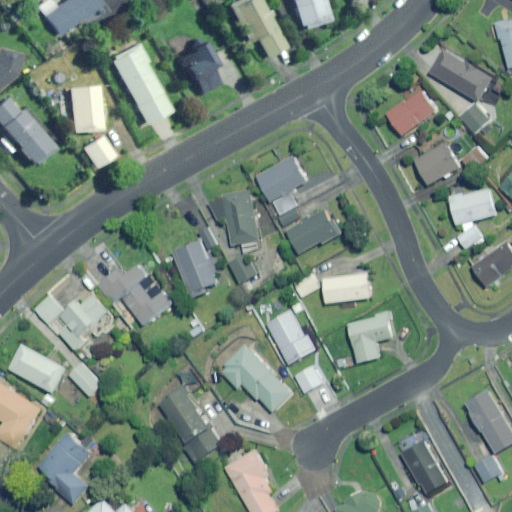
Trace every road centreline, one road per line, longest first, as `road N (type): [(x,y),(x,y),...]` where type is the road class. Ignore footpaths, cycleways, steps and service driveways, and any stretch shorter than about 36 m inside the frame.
road 1 (residential): [(45,251),(139,185),(314,88)]
road 2 (residential): [(314,88),(380,184),(428,295),(454,326)]
road 3 (residential): [(314,445),(424,377),(440,362),(454,326)]
road 4 (residential): [(314,88),(373,50),(426,0)]
